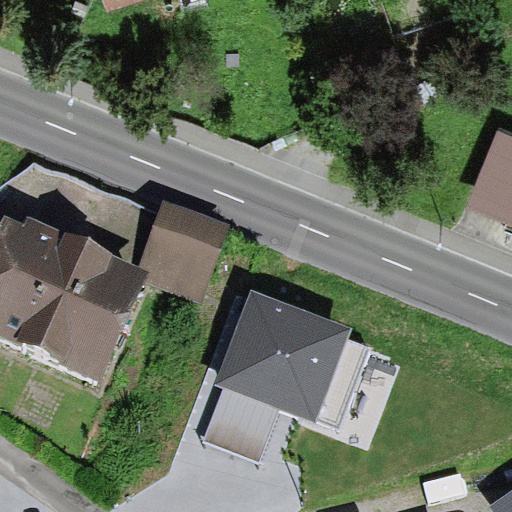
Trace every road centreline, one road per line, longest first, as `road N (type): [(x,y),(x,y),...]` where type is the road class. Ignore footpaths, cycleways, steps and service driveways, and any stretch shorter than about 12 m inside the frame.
road 1 (tertiary): [(511,311),(0,103)]
road 2 (unknown): [(254,205),(366,125)]
